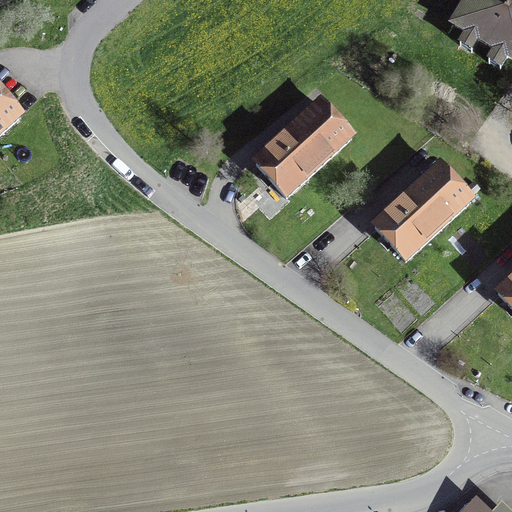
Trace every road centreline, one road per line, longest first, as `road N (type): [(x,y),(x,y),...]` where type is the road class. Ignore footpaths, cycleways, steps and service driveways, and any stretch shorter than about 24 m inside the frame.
road 1 (residential): [(121,0),(76,56),(79,101),(120,168),(408,368),(502,445)]
road 2 (residential): [(343,511),(409,503),(502,445)]
